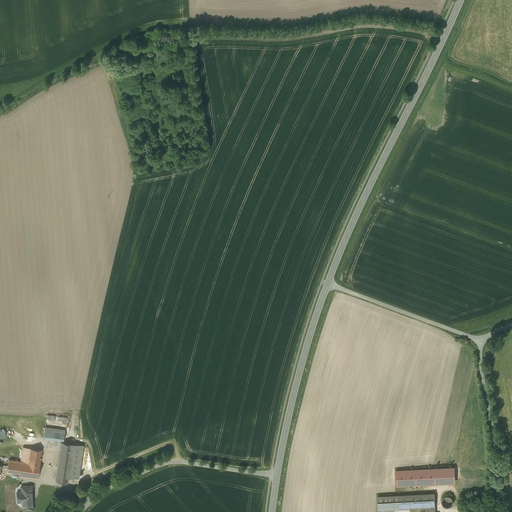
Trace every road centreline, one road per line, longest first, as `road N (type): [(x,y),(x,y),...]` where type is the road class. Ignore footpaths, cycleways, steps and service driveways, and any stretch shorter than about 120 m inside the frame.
road 1 (tertiary): [(327,283),(460,0)]
road 2 (unclassified): [(80,511),(105,490),(170,462),(277,475)]
road 3 (tertiary): [(277,475),(327,283)]
road 4 (unclassified): [(497,511),(480,339)]
road 5 (unclassified): [(480,339),(327,283)]
